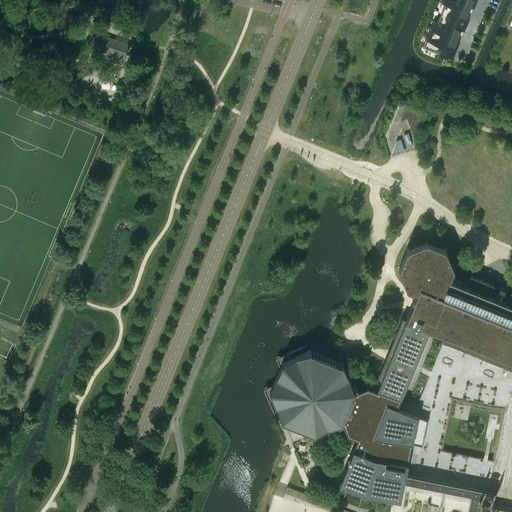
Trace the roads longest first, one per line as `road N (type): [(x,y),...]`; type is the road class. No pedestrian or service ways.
road 1 (unclassified): [(264,131),(108,511)]
road 2 (unclassified): [(311,15),(264,131)]
